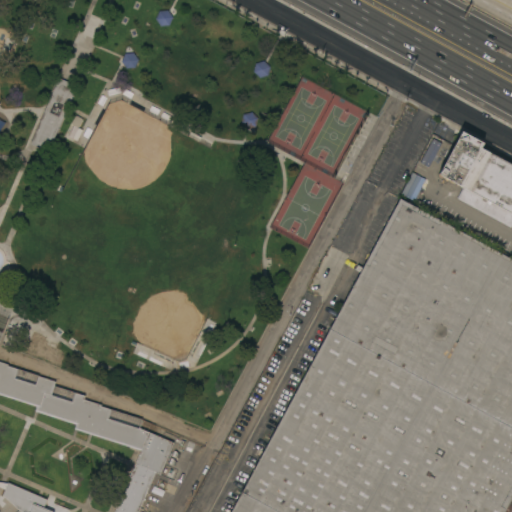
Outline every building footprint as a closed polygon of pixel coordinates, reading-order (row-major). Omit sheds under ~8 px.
[(168,10),(172,17),(169,25),(160,25),(155,18),(159,10),(168,10)] [(133,52),(138,59),(135,67),(126,68),(121,61),(124,53),(133,52)] [(253,71),(255,63),(263,60),(270,66),(268,74),(259,77),(253,71)] [(58,77),(77,85),(48,152),(29,144),(58,77)] [(251,111),(257,117),(255,126),(247,128),(241,122),(243,114),(251,111)] [(457,198),(461,189),(458,187),(459,184),(439,173),(462,130),(483,142),(481,147),(511,163),(511,225),(511,227),(457,198)] [(230,511),(400,198),(511,259),(511,507),(509,511),(230,511)] [(64,351),(59,365),(25,351),(30,337),(64,351)] [(0,361),(8,364),(7,365),(18,368),(15,377),(35,384),(38,375),(55,381),(51,394),(72,401),(75,392),(85,395),(84,398),(101,404),(101,405),(111,409),(108,418),(139,428),(173,442),(160,474),(155,472),(137,511),(113,511),(140,450),(74,428),(75,424),(34,411),(36,406),(0,394),(0,361)] [(15,511),(18,509),(2,494),(5,489),(0,486),(0,481),(7,483),(8,482),(46,499),(43,506),(53,511),(52,511),(15,511)]
